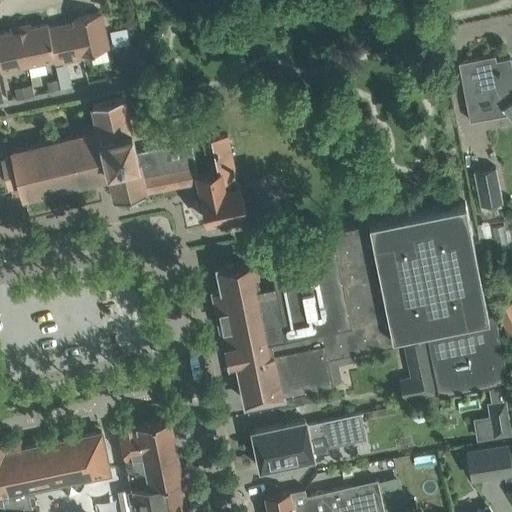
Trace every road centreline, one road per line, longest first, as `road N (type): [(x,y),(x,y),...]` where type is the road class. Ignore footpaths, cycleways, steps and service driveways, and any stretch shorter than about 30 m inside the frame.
road 1 (residential): [(194,362),(168,240),(136,232),(0,261)]
road 2 (residential): [(194,362),(0,405)]
road 3 (residential): [(225,511),(194,362)]
